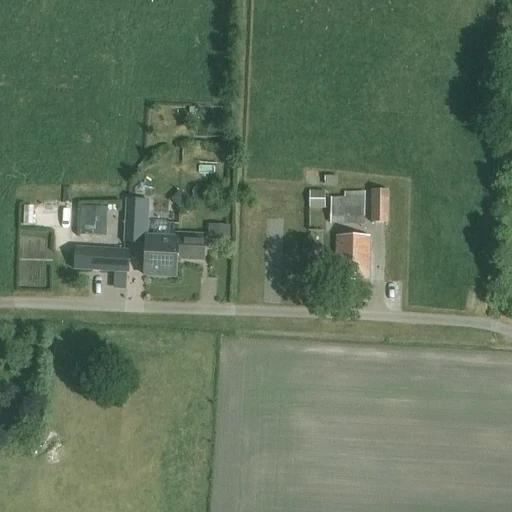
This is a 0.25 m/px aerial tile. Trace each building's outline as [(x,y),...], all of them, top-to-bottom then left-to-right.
[(309,191),(309,209),(325,209),(325,191),(309,191)] [(387,224),(387,191),(370,192),(370,225),(387,224)] [(364,227),(365,193),(343,193),(343,198),(329,199),(329,226),(364,227)] [(175,236),(175,239),(146,238),(147,221),(142,221),(143,202),(126,201),(125,244),(145,244),(144,277),(175,278),(176,260),(203,261),(204,237),(175,236)] [(83,235),(109,236),(109,206),(84,206),(83,235)] [(215,232),(215,243),(226,244),(227,233),(215,232)] [(368,281),(369,237),(336,237),(335,281),(368,281)] [(76,248),(75,270),(129,273),(130,251),(76,248)]
